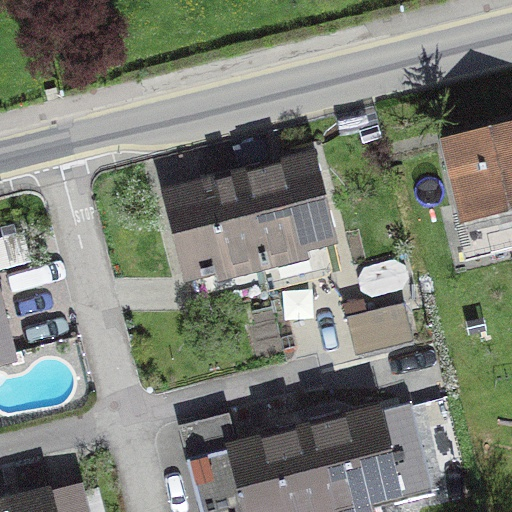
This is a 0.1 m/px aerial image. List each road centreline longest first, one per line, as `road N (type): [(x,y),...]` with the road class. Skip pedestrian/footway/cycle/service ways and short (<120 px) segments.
road 1 (tertiary): [(60,150),(511,36)]
road 2 (residential): [(60,150),(151,511)]
